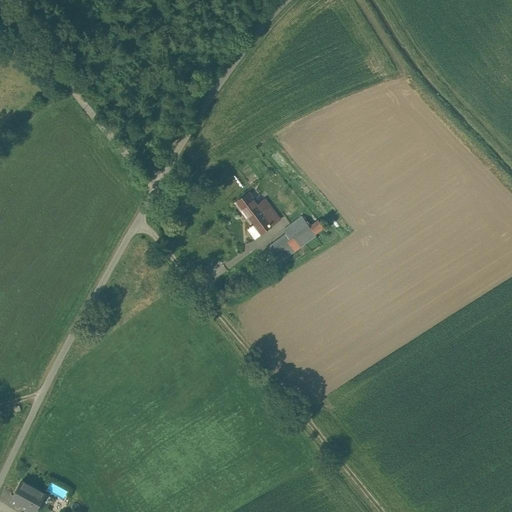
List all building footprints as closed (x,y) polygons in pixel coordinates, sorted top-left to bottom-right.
[(262,210),(259,205),(249,193),(234,204),(247,221),(262,210)] [(262,210),(247,221),(252,228),(249,231),(256,239),(281,220),(266,200),(259,205),(262,210)] [(287,234),(270,247),(281,263),(316,236),(302,218),(285,231),(287,234)] [(35,511),(45,494),(21,481),(10,501),(30,511),(35,511)] [(49,490),(65,499),(69,491),(54,482),(49,490)]
